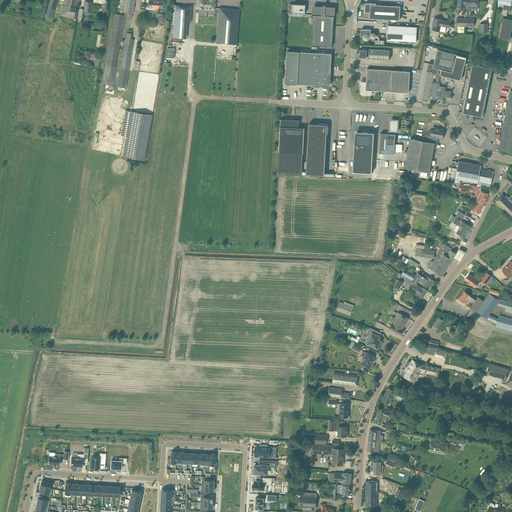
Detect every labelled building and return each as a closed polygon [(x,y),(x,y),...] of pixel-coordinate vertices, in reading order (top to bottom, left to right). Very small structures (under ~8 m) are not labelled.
[(48,0),(44,16),(46,17),(52,18),(57,0),(48,0)] [(75,8),(77,0),(65,0),(64,5),(63,5),(61,12),(74,15),(76,8),(75,8)] [(108,11),(109,1),(106,1),(106,0),(93,0),(93,2),(106,4),(105,7),(104,7),(103,10),(108,11)] [(120,15),(119,15),(124,16),(132,17),(133,14),(134,0),(121,0),(120,12),(120,15)] [(196,0),(196,8),(199,8),(198,8),(203,9),(203,8),(205,8),(205,9),(211,9),(211,8),(214,8),(215,4),(216,4),(215,0),(196,0)] [(465,9),(468,9),(468,4),(469,4),(469,0),(458,0),(458,10),(465,10),(465,9)] [(478,9),(478,1),(478,0),(469,0),(469,4),(468,4),(468,9),(478,9)] [(498,0),(498,3),(504,4),(503,10),(509,11),(511,1),(510,1),(510,0),(498,0)] [(91,14),(92,1),(85,1),(84,14),(91,14)] [(365,9),(365,18),(370,18),(400,20),(400,6),(376,5),(376,4),(365,3),(365,9)] [(305,5),(289,4),(289,13),(305,14),(305,5)] [(410,4),(409,22),(422,23),(425,5),(410,4)] [(174,21),(190,22),(191,6),(186,6),(186,9),(180,8),(180,5),(175,5),(174,21)] [(322,6),(322,7),(314,7),(313,15),(312,45),(332,46),(334,8),(326,7),(326,6),(325,7),(323,7),(323,6),(322,6)] [(224,8),(219,8),(217,43),(237,44),(239,9),(235,9),(234,15),(223,14),(224,8)] [(164,14),(157,13),(156,19),(158,19),(157,21),(162,22),(163,18),(165,18),(166,15),(164,15),(164,14)] [(510,40),(511,27),(511,19),(506,18),(507,15),(502,15),(501,22),(502,23),(499,38),(510,40)] [(432,30),(440,31),(441,26),(450,28),(451,21),(442,20),(442,19),(434,18),(432,30)] [(465,26),(466,18),(457,18),(457,26),(465,26)] [(466,18),(465,26),(474,27),(474,19),(466,18)] [(113,19),(111,32),(115,32),(119,33),(120,26),(121,20),(113,19)] [(487,32),(488,24),(480,23),(479,32),(487,32)] [(417,27),(388,25),(387,40),(416,42),(417,27)] [(360,36),(363,36),(363,37),(363,38),(363,39),(364,39),(364,40),(365,40),(366,40),(367,40),(368,40),(368,39),(369,39),(369,38),(369,37),(370,37),(369,36),(371,36),(371,37),(372,38),(373,38),(374,38),(375,38),(375,37),(376,37),(376,36),(376,35),(376,34),(375,34),(375,33),(374,33),(373,33),(372,33),(371,33),(371,34),(371,30),(361,29),(361,36),(360,36)] [(374,59),(389,60),(389,50),(369,49),(369,51),(367,51),(366,57),(369,57),(369,59),(374,59)] [(332,54),(327,53),(287,51),(285,84),(286,84),(287,85),(292,84),(298,84),(317,85),(317,86),(328,86),(330,84),(331,74),(330,74),(332,54)] [(429,72),(429,73),(431,73),(437,74),(436,80),(436,82),(439,83),(439,80),(440,75),(461,80),(467,57),(457,54),(456,60),(436,55),(433,64),(428,63),(426,71),(429,72)] [(130,62),(121,60),(119,72),(128,74),(130,62)] [(482,117),(492,68),(472,64),(462,113),(482,117)] [(372,90),(391,91),(409,92),(410,71),(367,69),(366,82),(362,81),(361,83),(360,93),(362,95),(371,95),(372,94),(372,90)] [(436,82),(432,82),(432,91),(431,91),(431,96),(433,96),(433,99),(442,99),(443,97),(445,97),(451,98),(451,91),(445,91),(445,87),(440,87),(440,83),(439,83),(436,82)] [(511,90),(510,90),(499,145),(498,150),(511,152),(511,90)] [(145,160),(153,115),(125,110),(121,136),(126,137),(123,157),(145,160)] [(278,171),(302,173),(304,129),(298,128),(299,121),(281,120),(278,171)] [(380,138),(379,153),(394,154),(394,152),(395,134),(395,131),(397,131),(398,128),(401,128),(401,122),(398,122),(398,120),(392,120),(391,121),(390,121),(390,128),(390,130),(388,131),(387,131),(386,132),(386,134),(380,133),(380,138)] [(326,125),(309,124),(306,174),(324,175),(327,126),(326,125)] [(410,143),(405,168),(425,171),(429,172),(434,148),(436,149),(437,143),(435,143),(436,138),(442,139),(444,130),(434,128),(433,130),(432,130),(430,138),(427,137),(427,141),(410,138),(410,143)] [(354,142),(353,172),(371,173),(374,133),(355,132),(354,142)] [(481,165),(458,161),(454,182),(455,182),(455,185),(459,185),(461,185),(460,182),(459,182),(460,180),(478,183),(478,182),(491,184),(493,171),(480,169),(481,165)] [(484,204),(488,194),(484,191),(481,190),(477,190),(473,200),(476,201),(476,200),(484,204)] [(499,198),(495,201),(505,211),(511,217),(511,200),(511,201),(511,200),(511,194),(509,198),(506,196),(505,197),(502,194),(499,198)] [(479,214),(484,204),(476,200),(476,201),(472,210),(479,214)] [(452,216),(449,220),(454,223),(460,227),(457,233),(460,235),(464,237),(468,231),(471,227),(467,224),(461,221),(465,214),(459,211),(455,217),(457,218),(456,218),(452,216)] [(431,261),(427,267),(442,276),(456,253),(451,250),(452,249),(447,246),(446,248),(444,246),(442,249),(441,248),(433,261),(431,261)] [(435,251),(422,249),(417,248),(416,248),(415,255),(421,256),(434,258),(435,251)] [(407,262),(414,267),(414,268),(417,270),(420,265),(410,258),(407,262)] [(510,278),(511,275),(511,260),(502,270),(510,278)] [(475,262),(471,266),(482,276),(487,272),(475,262)] [(406,271),(403,275),(406,277),(414,281),(413,282),(417,285),(419,281),(429,288),(434,281),(423,274),(418,271),(416,275),(408,270),(406,271)] [(491,276),(487,273),(481,280),(486,284),(491,276)] [(480,281),(473,277),(469,274),(465,280),(469,283),(475,288),(480,281)] [(413,282),(411,285),(413,287),(411,290),(419,295),(418,295),(423,298),(427,290),(423,288),(417,285),(413,282)] [(486,318),(489,314),(499,301),(495,298),(496,296),(494,295),(493,296),(489,293),(483,301),(478,297),(476,300),(469,295),(469,294),(465,291),(459,299),(467,305),(470,300),(474,302),(470,307),(486,318)] [(339,302),(336,310),(350,316),(354,305),(344,301),(343,303),(339,302)] [(409,318),(404,316),(398,312),(389,329),(401,335),(404,329),(403,329),(409,318)] [(496,327),(511,331),(511,318),(499,315),(496,327)] [(437,329),(438,329),(443,321),(438,317),(432,326),(437,329)] [(368,335),(365,343),(377,349),(378,349),(380,346),(379,346),(381,341),(378,339),(380,336),(375,334),(377,331),(371,328),(369,327),(366,334),(368,335)] [(359,352),(362,346),(355,343),(352,348),(359,352)] [(436,349),(427,346),(425,353),(434,356),(446,359),(448,351),(437,348),(436,349)] [(363,351),(361,354),(363,355),(362,358),(363,359),(361,364),(369,368),(372,363),(371,363),(374,357),(367,353),(363,351)] [(414,382),(419,374),(421,374),(422,374),(423,373),(425,372),(438,376),(440,367),(424,363),(422,362),(421,365),(412,359),(406,371),(407,371),(404,376),(414,382)] [(489,364),(486,374),(506,379),(508,370),(489,364)] [(344,384),(346,374),(334,372),(332,383),(344,384)] [(356,386),(358,376),(346,374),(344,384),(356,386)] [(342,389),(328,387),(326,397),(341,399),(341,398),(349,399),(350,393),(342,392),(342,389)] [(381,402),(388,405),(390,406),(392,402),(390,401),(392,396),(405,402),(407,397),(394,391),(395,390),(388,387),(381,402)] [(340,403),(339,416),(343,417),(347,417),(348,408),(349,408),(349,404),(344,404),(340,403)] [(381,426),(385,416),(389,418),(389,417),(390,417),(391,414),(390,414),(391,412),(380,408),(378,413),(379,413),(375,423),(381,426)] [(339,422),(329,421),(329,431),(338,431),(337,436),(342,436),(347,436),(347,427),(339,427),(339,422)] [(411,427),(398,424),(397,430),(410,433),(411,427)] [(381,431),(370,429),(369,440),(377,441),(377,440),(380,441),(380,440),(382,440),(382,437),(380,437),(381,433),(383,434),(384,432),(381,432),(381,431)] [(308,443),(311,443),(326,444),(327,435),(303,434),(303,438),(308,438),(308,443)] [(367,450),(372,451),(374,451),(378,452),(379,441),(380,441),(377,440),(377,441),(369,440),(367,450)] [(434,440),(433,447),(439,449),(439,450),(447,451),(448,443),(434,440)] [(279,441),(278,457),(287,457),(288,441),(279,441)] [(389,451),(402,453),(403,446),(390,443),(389,451)] [(272,448),(273,448),(273,447),(270,447),(267,447),(267,445),(260,444),(260,446),(256,446),(256,452),(255,451),(254,457),(276,458),(272,457),(272,456),(272,449),(272,448)] [(332,464),(334,464),(339,465),(339,464),(341,464),(341,465),(342,465),(342,454),(343,454),(344,449),(333,448),(329,448),(329,445),(313,444),(313,453),(328,454),(333,455),(332,464)] [(55,454),(55,456),(49,456),(48,464),(52,464),(52,465),(56,465),(56,464),(60,465),(60,458),(64,459),(68,459),(69,451),(64,451),(64,455),(55,454)] [(167,458),(167,464),(176,465),(176,462),(177,452),(171,452),(171,458),(167,458)] [(72,457),(71,466),(82,466),(82,462),(82,461),(88,461),(88,453),(84,453),(84,454),(78,454),(78,458),(72,457)] [(91,457),(91,468),(96,468),(99,468),(99,463),(105,463),(106,453),(100,453),(99,458),(96,457),(95,457),(91,457)] [(389,453),(387,459),(396,462),(398,456),(389,453)] [(111,460),(111,468),(112,468),(112,469),(115,469),(115,468),(118,468),(121,469),(121,463),(123,463),(127,463),(127,458),(119,457),(119,460),(111,460)] [(268,467),(271,467),(272,461),(262,460),(261,465),(255,465),(254,469),(253,469),(253,474),(259,474),(259,473),(266,474),(266,469),(267,470),(268,467)] [(371,461),(370,470),(374,471),(374,472),(375,472),(375,474),(381,476),(383,466),(381,466),(381,462),(371,461)] [(278,469),(275,469),(275,477),(287,477),(287,465),(278,465),(278,469)] [(330,473),(330,477),(334,477),(334,481),(336,481),(342,482),(350,483),(351,473),(346,473),(343,473),(335,473),(330,473)] [(202,476),(201,485),(213,486),(214,480),(208,480),(208,477),(206,477),(202,476)] [(272,478),(259,477),(259,480),(257,480),(257,482),(255,482),(255,484),(253,484),(253,489),(252,489),(254,490),(263,490),(263,484),(271,485),(272,481),(272,478)] [(377,506),(377,494),(378,494),(379,491),(377,491),(377,481),(366,481),(365,505),(377,506)] [(334,484),(334,489),(340,489),(339,493),(341,493),(341,494),(350,494),(350,485),(342,484),(338,484),(334,484)] [(201,485),(201,494),(207,494),(207,492),(207,491),(213,491),(213,486),(201,485)] [(40,486),(39,492),(45,493),(44,496),(50,497),(51,494),(52,490),(52,489),(51,489),(40,486)] [(396,492),(394,497),(401,500),(405,492),(400,490),(399,493),(396,492)] [(212,503),(213,497),(207,497),(207,494),(201,494),(200,497),(200,502),(202,502),(212,503)] [(277,495),(269,495),(269,496),(267,496),(266,496),(266,498),(265,498),(264,498),(263,498),(257,497),(256,497),(256,498),(256,501),(256,502),(256,505),(256,508),(255,508),(255,509),(256,509),(259,509),(263,509),(263,505),(265,506),(265,502),(269,502),(269,501),(276,501),(277,495)] [(38,498),(37,503),(49,506),(50,500),(50,497),(44,496),(44,499),(42,498),(38,498)] [(300,496),(299,506),(303,507),(312,507),(316,507),(316,497),(300,496)] [(200,502),(200,511),(206,511),(206,510),(206,508),(212,509),(212,503),(200,502)] [(489,508),(488,510),(487,511),(500,511),(501,510),(494,508),(495,506),(494,504),(490,502),(487,503),(486,507),(489,508)] [(36,504),(35,509),(42,510),(41,511),(47,511),(49,506),(37,503),(36,504)]
